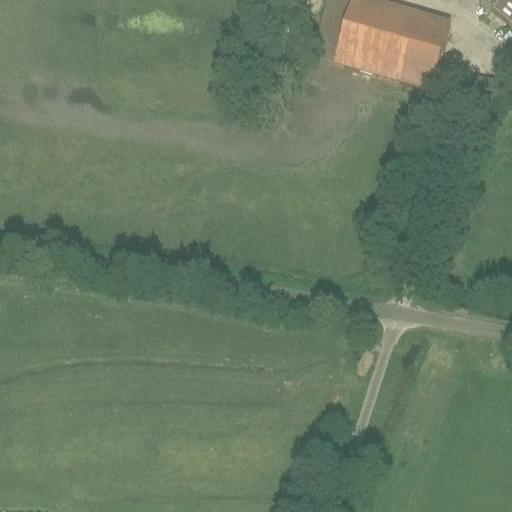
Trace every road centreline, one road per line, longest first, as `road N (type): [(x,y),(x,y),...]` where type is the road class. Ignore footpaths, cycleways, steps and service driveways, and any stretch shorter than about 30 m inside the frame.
road 1 (residential): [(408,316),(0,252)]
road 2 (residential): [(408,316),(343,511)]
